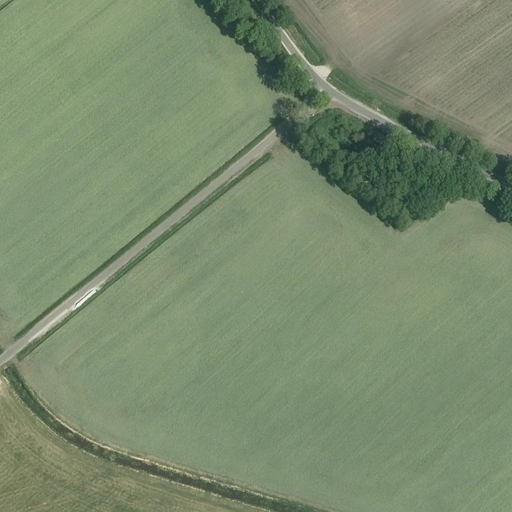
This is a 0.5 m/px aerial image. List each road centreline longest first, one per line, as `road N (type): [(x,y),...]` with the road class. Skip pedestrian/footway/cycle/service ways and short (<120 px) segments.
road 1 (unclassified): [(0,360),(324,88)]
road 2 (track): [(247,511),(62,447),(25,415),(0,377)]
road 3 (unclassified): [(511,187),(324,88)]
